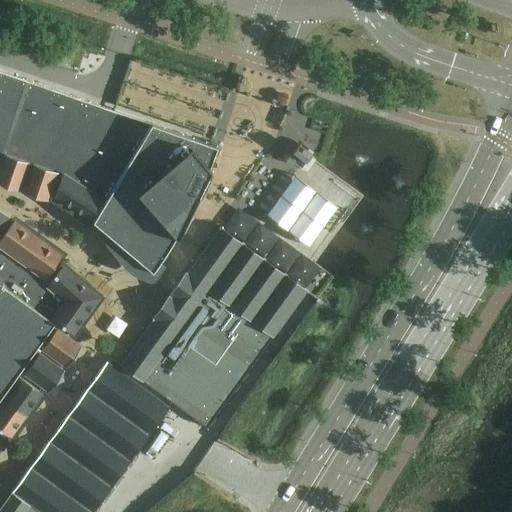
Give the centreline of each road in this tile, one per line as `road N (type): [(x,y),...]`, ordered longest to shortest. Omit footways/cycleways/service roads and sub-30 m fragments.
road 1 (tertiary): [(511,111),(279,511)]
road 2 (tertiary): [(317,511),(511,198)]
road 3 (unclassified): [(365,0),(385,32),(414,53),(511,88)]
